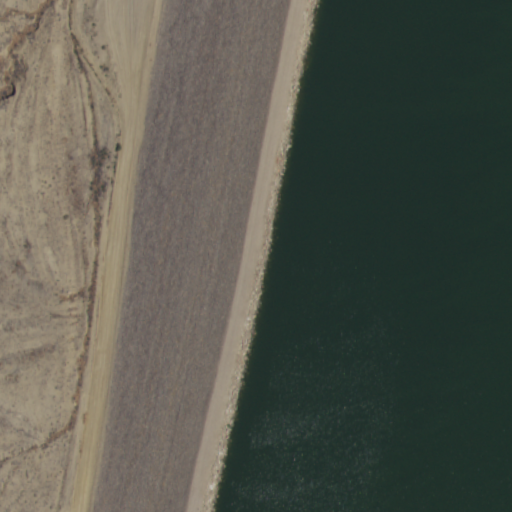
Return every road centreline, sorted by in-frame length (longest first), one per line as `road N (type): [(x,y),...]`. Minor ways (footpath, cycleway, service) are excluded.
road 1 (residential): [(313,0),(210,511)]
road 2 (residential): [(119,0),(73,196),(60,511)]
